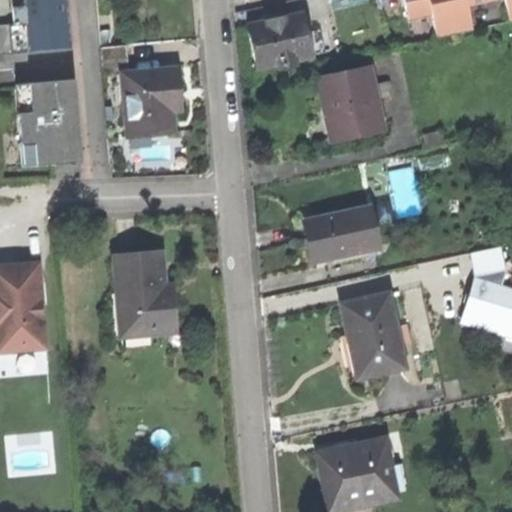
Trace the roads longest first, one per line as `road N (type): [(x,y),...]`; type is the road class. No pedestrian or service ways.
road 1 (residential): [(229,186),(258,511)]
road 2 (residential): [(95,192),(82,0)]
road 3 (residential): [(213,0),(229,186)]
road 4 (residential): [(95,192),(229,186)]
